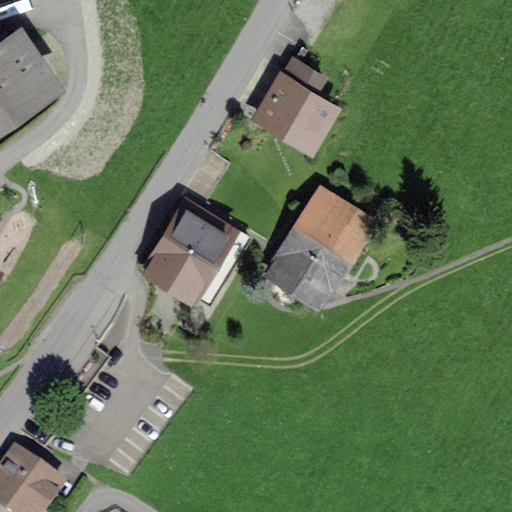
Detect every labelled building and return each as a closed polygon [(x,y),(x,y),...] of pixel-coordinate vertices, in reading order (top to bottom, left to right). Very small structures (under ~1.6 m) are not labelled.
[(0,135),(68,93),(23,31),(0,45),(0,135)] [(333,115),(281,82),(256,120),(307,154),(333,115)] [(317,186),(302,213),(347,239),(363,213),(317,186)] [(244,243),(190,211),(146,285),(200,317),(244,243)] [(332,264),(347,239),(302,213),(287,237),(332,264)] [(312,298),(332,264),(287,237),(267,270),(312,298)] [(86,353),(69,380),(87,391),(104,365),(86,353)] [(47,511),(66,488),(14,446),(0,463),(0,511),(47,511)]
